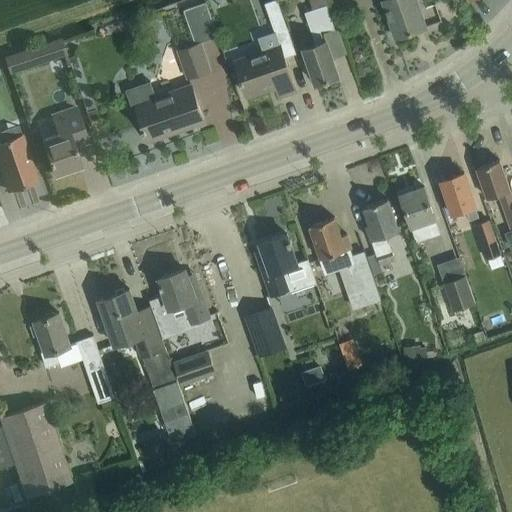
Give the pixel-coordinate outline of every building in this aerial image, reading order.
[(277,0),(275,0),(265,4),(274,31),(275,33),(287,29),(277,0)] [(333,16),(326,0),(308,0),(312,9),(303,12),(314,43),(301,47),(315,84),(337,76),(324,40),(321,33),(335,28),(331,17),(333,16)] [(425,27),(418,9),(415,0),(381,0),(382,0),(395,38),(425,27)] [(204,1),(182,9),(193,41),(216,33),(204,1)] [(253,54),(234,61),(241,79),(239,80),(240,84),(242,83),(246,95),(275,85),(279,97),(295,91),(289,72),(284,58),(296,53),(287,29),(275,33),(274,31),(258,37),(262,51),(253,54)] [(9,73),(66,53),(61,39),(4,59),(9,73)] [(199,43),(177,51),(186,77),(209,69),(199,43)] [(149,81),(125,89),(131,105),(134,104),(135,105),(141,122),(148,142),(203,122),(197,103),(190,85),(155,97),(149,81)] [(86,138),(80,119),(76,108),(52,117),(59,134),(42,140),(54,174),(81,165),(73,143),(86,138)] [(0,142),(0,164),(9,190),(37,180),(21,135),(0,142)] [(498,160),(476,168),(482,186),(486,198),(498,194),(510,229),(505,231),(511,246),(511,245),(511,200),(505,179),(498,160)] [(468,221),(477,218),(462,172),(439,180),(451,214),(464,209),(468,221)] [(398,194),(404,213),(409,227),(433,219),(421,186),(398,194)] [(385,199),(361,207),(367,224),(364,225),(369,239),(373,252),(366,255),(372,274),(380,271),(382,271),(380,263),(394,259),(388,242),(387,242),(384,234),(385,234),(387,233),(396,230),(392,217),(385,199)] [(332,217),(307,226),(314,245),(319,258),(324,275),(338,270),(352,310),(380,300),(363,251),(353,255),(350,247),(345,233),(339,235),(332,217)] [(487,259),(499,255),(487,220),(475,225),(487,259)] [(452,258),(445,233),(434,236),(437,248),(419,253),(423,266),(452,258)] [(263,255),(256,257),(269,295),(288,288),(288,287),(311,279),(313,285),(315,284),(305,256),(303,257),(304,259),(295,262),(285,234),(259,243),(263,255)] [(162,294),(150,298),(163,337),(175,332),(174,327),(187,323),(194,320),(198,319),(207,316),(201,299),(195,280),(188,282),(184,269),(157,278),(162,294)] [(466,274),(461,275),(444,282),(453,311),(476,302),(466,274)] [(126,290),(97,300),(103,319),(112,345),(132,338),(139,356),(139,357),(143,356),(154,388),(172,442),(173,445),(192,438),(191,435),(161,348),(154,326),(147,306),(133,311),(126,290)] [(302,304),(288,310),(292,320),(306,314),(302,304)] [(268,305),(243,314),(256,352),(281,343),(268,305)] [(35,340),(42,359),(44,366),(58,361),(54,350),(68,345),(57,313),(33,321),(39,339),(35,340)] [(481,331),(473,334),(476,343),(485,340),(481,331)] [(97,401),(112,396),(113,396),(92,335),(76,341),(97,401)] [(419,346),(404,348),(406,363),(420,361),(419,346)] [(174,361),(182,384),(215,372),(207,349),(174,361)] [(317,377),(301,384),(305,395),(321,388),(317,377)] [(0,418),(2,425),(0,425),(0,429),(12,465),(15,464),(26,496),(71,481),(44,401),(0,415),(0,418)] [(0,468),(12,465),(0,429),(0,468)]
